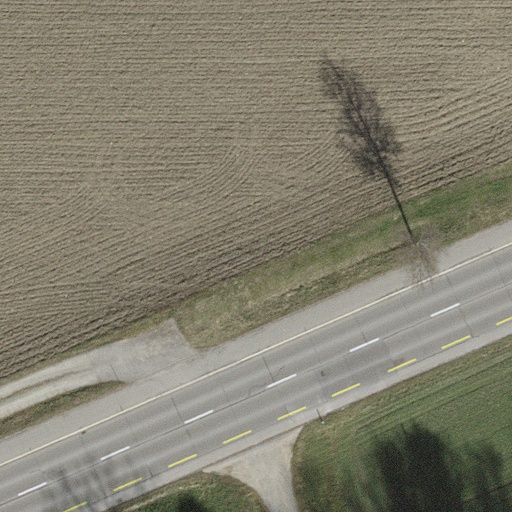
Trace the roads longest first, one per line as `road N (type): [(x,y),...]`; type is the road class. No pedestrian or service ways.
road 1 (primary): [(0,504),(511,283)]
road 2 (track): [(239,400),(154,357),(67,380),(0,409)]
road 3 (track): [(239,400),(284,511)]
